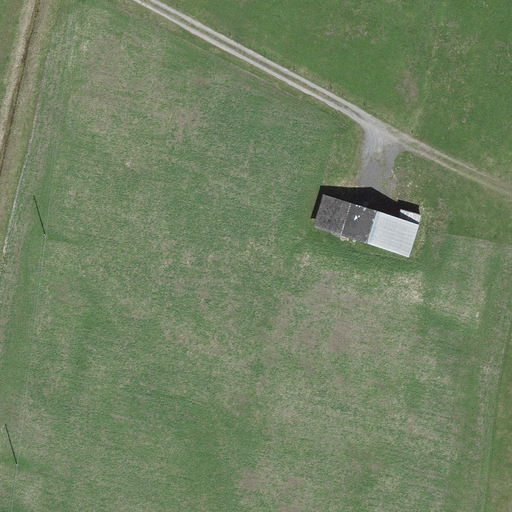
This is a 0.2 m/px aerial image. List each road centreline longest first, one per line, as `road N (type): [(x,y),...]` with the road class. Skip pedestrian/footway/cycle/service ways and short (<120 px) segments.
road 1 (track): [(133,0),(376,125),(366,167)]
road 2 (track): [(376,125),(511,196)]
